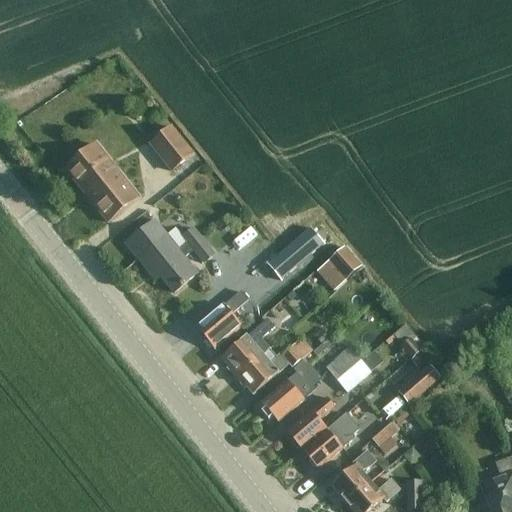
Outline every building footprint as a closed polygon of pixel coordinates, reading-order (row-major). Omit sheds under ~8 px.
[(150,146),(171,172),(193,155),(172,128),(150,146)] [(139,199),(96,146),(65,171),(108,224),(139,199)] [(220,220),(214,225),(220,234),(227,229),(220,220)] [(197,275),(191,268),(184,260),(193,252),(204,265),(214,257),(193,231),(183,239),(187,245),(178,252),(168,238),(154,222),(126,245),(151,276),(156,273),(174,295),(197,275)] [(311,229),(268,267),(281,282),(324,245),(311,229)] [(244,241),(226,257),(232,264),(250,248),(244,241)] [(360,266),(345,248),(330,260),(345,278),(360,266)] [(249,267),(238,276),(248,289),(259,280),(249,267)] [(231,317),(248,303),(241,294),(198,330),(214,350),(240,329),(231,317)] [(261,327),(223,360),(229,367),(227,369),(236,379),(262,358),(270,351),(261,341),(268,335),(274,329),(267,321),(261,327)] [(405,327),(393,337),(402,348),(400,349),(411,362),(420,354),(425,350),(405,327)] [(323,331),(315,337),(322,346),(330,339),(323,331)] [(322,346),(316,351),(322,358),(339,344),(333,337),(330,339),(322,346)] [(291,350),(301,362),(312,352),(303,340),(291,350)] [(262,358),(236,379),(245,390),(247,388),(254,397),(289,367),(292,370),(301,362),(291,350),(282,358),(280,356),(276,359),(270,351),(262,358)] [(338,384),(362,364),(351,352),(328,371),(338,384)] [(420,354),(411,362),(418,370),(427,362),(420,354)] [(362,364),(338,384),(349,396),(372,376),(362,364)] [(430,365),(398,393),(410,406),(441,378),(430,365)] [(294,392),(313,376),(306,368),(288,384),(287,383),(262,405),(278,425),(304,403),(294,392)] [(303,454),(328,432),(320,423),(335,410),(327,401),(287,435),(303,454)] [(345,417),(328,432),(303,454),(318,472),(343,451),(355,440),(352,437),(357,432),(345,417)] [(398,432),(392,425),(372,442),(379,449),(398,432)] [(332,488),(346,505),(370,485),(364,477),(367,474),(366,473),(377,465),(368,454),(353,465),(355,469),(332,488)] [(511,511),(511,465),(510,461),(495,466),(501,481),(482,488),(487,502),(488,501),(491,511),(511,511)] [(370,485),(346,505),(352,511),(372,511),(383,503),(386,506),(401,493),(391,481),(377,494),(370,485)] [(409,511),(423,511),(422,483),(408,483),(409,511)]
